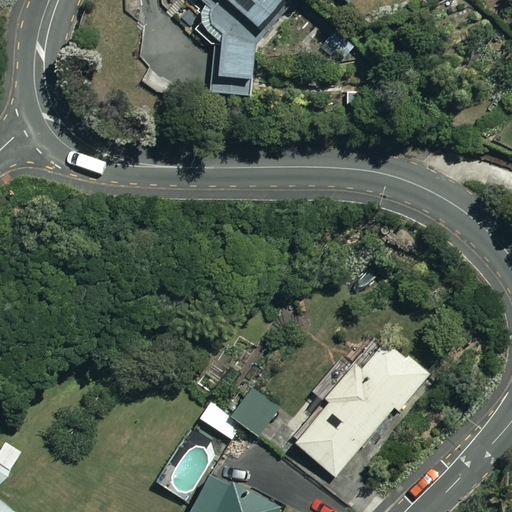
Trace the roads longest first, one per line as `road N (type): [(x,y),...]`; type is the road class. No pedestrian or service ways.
road 1 (residential): [(511,258),(453,203),(417,184),(345,168),(127,163),(77,146),(45,106)]
road 2 (residential): [(427,511),(511,419)]
